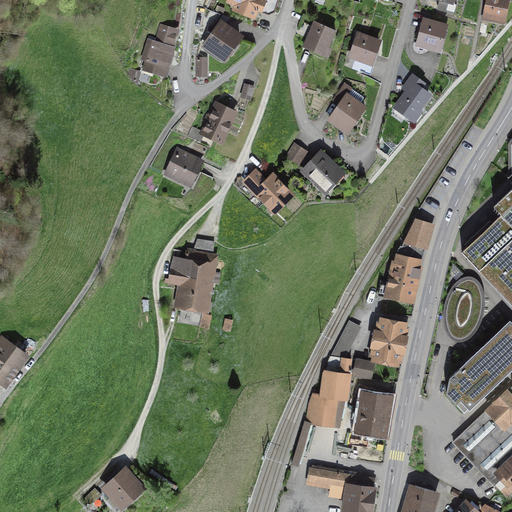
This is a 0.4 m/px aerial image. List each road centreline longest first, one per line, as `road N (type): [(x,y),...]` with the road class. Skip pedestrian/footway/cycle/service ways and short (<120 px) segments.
road 1 (track): [(124,457),(164,351),(158,276),(167,253),(222,197),(249,147),(287,26)]
road 2 (secondary): [(511,110),(470,173),(445,233),(407,387),(388,511)]
road 3 (track): [(0,404),(83,295),(164,134),(193,99)]
road 4 (residential): [(286,23),(308,130),(356,153),(376,124),(415,0)]
road 5 (residential): [(195,0),(185,87),(193,99),(286,23)]
